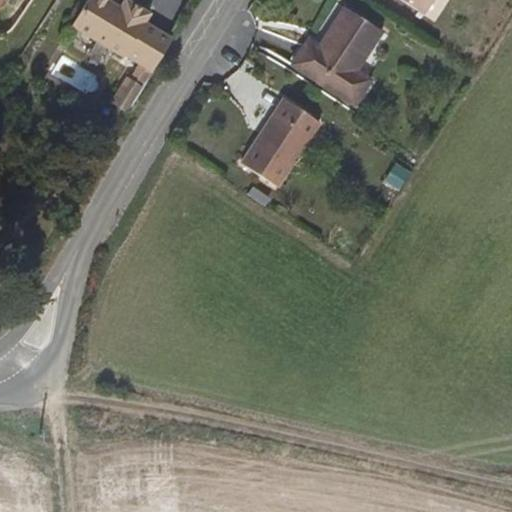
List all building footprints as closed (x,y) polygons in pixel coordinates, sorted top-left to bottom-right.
[(116,58),(146,75),(164,43),(134,27),(139,18),(122,8),(118,17),(88,0),(80,0),(63,31),(114,60),(116,58)] [(395,0),(419,17),(430,0),(395,0)] [(316,54),(305,48),(291,67),(351,111),(365,90),(351,79),(356,73),(384,37),(348,10),(319,48),(316,54)] [(310,41),(305,48),(316,54),(319,48),(310,41)] [(62,54),(51,72),(91,97),(102,79),(62,54)] [(351,79),(365,90),(369,84),(356,73),(351,79)] [(107,107),(121,116),(137,90),(121,80),(105,106),(107,107)] [(236,161),(272,186),(318,123),(282,97),(236,161)]
